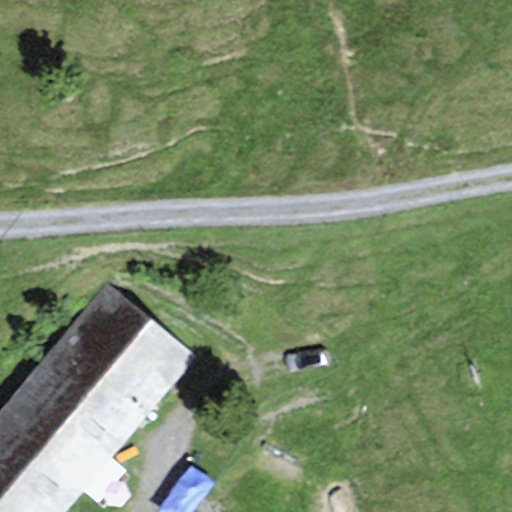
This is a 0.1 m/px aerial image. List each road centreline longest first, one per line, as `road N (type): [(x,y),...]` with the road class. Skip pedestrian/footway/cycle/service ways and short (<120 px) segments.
road 1 (track): [(511,183),(323,213),(0,222)]
road 2 (track): [(135,511),(197,398),(262,366),(391,334),(511,256)]
